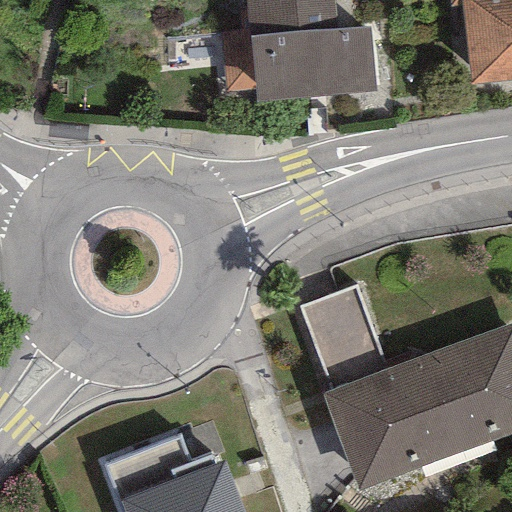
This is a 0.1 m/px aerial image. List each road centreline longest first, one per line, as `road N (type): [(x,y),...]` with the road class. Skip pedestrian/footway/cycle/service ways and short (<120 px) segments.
road 1 (tertiary): [(212,230),(302,189),(453,144),(511,136)]
road 2 (unclassified): [(208,307),(247,356),(300,511)]
road 3 (tertiary): [(212,230),(178,188),(125,173),(73,189),(53,208)]
road 4 (tertiary): [(69,337),(130,357),(189,333),(208,307)]
road 5 (tertiary): [(53,208),(39,233),(37,290),(69,337)]
